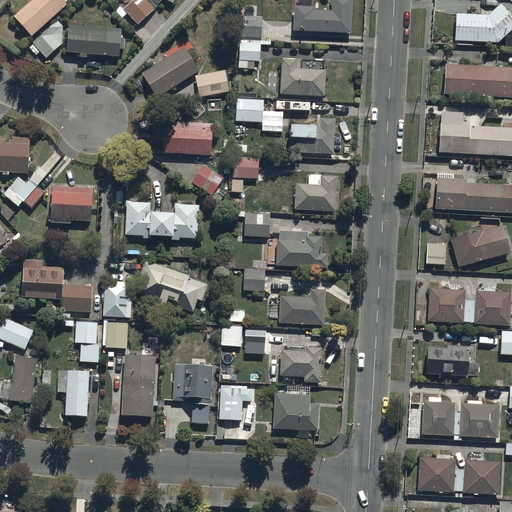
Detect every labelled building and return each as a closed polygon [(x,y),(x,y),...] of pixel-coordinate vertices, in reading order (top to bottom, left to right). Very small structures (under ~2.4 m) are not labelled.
[(35,0),(13,21),(32,41),(67,8),(68,6),(62,0),(35,0)] [(173,7),(176,0),(137,0),(123,12),(137,28),(155,13),(154,12),(163,2),(173,7)] [(312,0),(294,0),(293,36),(351,38),(353,1),(332,0),(332,15),(326,15),(326,12),(317,12),(317,14),(315,14),(316,10),(312,10),(312,0)] [(261,55),(262,43),(262,8),(240,8),(238,71),(248,72),(248,64),(260,65),(261,55)] [(511,33),(511,21),(500,8),(487,19),(456,17),(454,45),(498,47),(498,46),(511,33)] [(63,28),(57,23),(30,51),(36,58),(40,54),(47,62),(62,49),(63,28)] [(121,34),(69,29),(66,57),(80,58),(79,62),(87,62),(87,58),(119,61),(120,53),(124,54),(125,42),(121,42),(121,34)] [(185,52),(142,78),(157,103),(200,76),(185,52)] [(283,63),(282,63),(280,99),(325,101),(326,73),(297,72),(298,64),(295,64),(296,58),(283,58),(283,63)] [(511,71),(445,68),(443,98),(511,102),(511,71)] [(225,73),(195,79),(200,101),(229,95),(225,73)] [(263,102),(236,102),(235,124),(263,125),(263,102)] [(511,160),(511,131),(470,129),(470,127),(462,127),(462,117),(440,116),(438,158),(511,160)] [(319,135),(290,133),(290,156),(334,158),(335,123),(320,123),(319,135)] [(212,164),(213,127),(164,126),(163,158),(198,159),(198,164),(212,164)] [(0,175),(28,177),(30,143),(13,143),(12,148),(0,147),(0,175)] [(279,153),(280,145),(265,144),(265,152),(279,153)] [(258,182),(259,161),(257,161),(257,159),(233,158),(231,196),(242,196),(243,184),(242,184),(242,181),(258,182)] [(224,181),(203,167),(192,186),(212,199),(224,181)] [(29,182),(37,189),(39,187),(47,177),(39,171),(29,182)] [(436,175),(434,206),(511,210),(511,182),(466,180),(466,177),(436,175)] [(335,216),(337,180),(335,180),(335,179),(323,178),(323,180),(322,180),(322,178),(309,178),(308,189),(296,188),(295,214),(335,216)] [(37,189),(29,182),(26,187),(17,179),(7,191),(24,205),(37,189)] [(37,189),(24,205),(32,211),(44,196),(44,195),(46,193),(39,187),(37,189)] [(92,225),(93,191),(53,190),(52,226),(71,227),(72,225),(92,225)] [(3,198),(19,211),(24,205),(7,191),(5,193),(6,193),(3,198)] [(198,242),(199,209),(197,209),(197,207),(175,206),(174,216),(150,215),(151,207),(127,206),(126,239),(143,240),(143,243),(180,244),(180,242),(198,242)] [(269,240),(270,218),(245,217),(244,240),(269,240)] [(482,229),(451,237),(458,266),(510,253),(503,225),(482,230),(482,229)] [(322,257),(323,240),(320,240),(320,239),(311,238),(311,240),(308,240),(308,236),(279,235),(279,244),(277,244),(276,271),(328,272),(328,257),(322,257)] [(445,262),(446,241),(427,241),(426,261),(445,262)] [(91,316),(92,290),(63,288),(64,271),(63,271),(63,269),(46,268),(46,270),(43,270),(43,265),(24,264),(21,304),(62,306),(61,320),(70,321),(71,315),(91,316)] [(190,279),(145,264),(133,296),(161,305),(159,309),(175,315),(177,309),(194,315),(198,304),(202,305),(208,288),(189,282),(190,279)] [(265,295),(265,272),(244,271),(244,294),(265,295)] [(128,301),(128,286),(105,284),(104,321),(132,321),(132,301),(128,301)] [(510,323),(511,289),(475,288),(475,297),(464,297),(465,287),(428,286),(427,318),(474,320),(474,321),(510,323)] [(310,301),(280,300),(279,328),(325,329),(326,293),(310,293),(310,301)] [(245,314),(225,313),(225,325),(244,326),(245,314)] [(34,333),(4,320),(0,329),(0,342),(25,353),(34,333)] [(96,347),(97,326),(96,326),(96,324),(76,323),(75,347),(81,347),(80,364),(98,365),(99,347),(96,347)] [(127,352),(128,327),(107,326),(106,351),(127,352)] [(242,327),(222,326),(221,345),(241,346),(242,327)] [(266,331),(246,330),(245,353),(265,354),(266,331)] [(511,331),(502,331),(500,355),(511,355),(511,331)] [(449,347),(429,346),(429,374),(441,374),(441,379),(447,379),(447,375),(470,374),(470,376),(478,376),(480,374),(480,365),(478,363),(470,363),(470,350),(469,350),(469,346),(449,345),(449,347)] [(308,348),(283,347),(283,355),(281,354),(280,379),(305,380),(305,386),(321,387),(322,352),(308,351),(308,348)] [(153,421),(156,361),(125,360),(122,420),(153,421)] [(31,409),(36,363),(15,361),(12,390),(4,389),(3,401),(10,402),(10,406),(31,409)] [(183,401),(193,402),(191,427),(208,428),(210,403),(211,403),(213,370),(175,368),(173,404),(183,404),(183,401)] [(50,392),(51,374),(39,373),(38,393),(42,394),(42,391),(50,392)] [(87,421),(89,376),(58,375),(58,396),(67,396),(66,420),(87,421)] [(252,392),(221,390),(219,423),(242,424),(243,404),(252,404),(252,392)] [(311,399),(275,398),(273,432),(318,434),(319,408),(311,407),(311,399)] [(497,436),(499,403),(460,401),(459,409),(454,409),(454,399),(422,398),(421,432),(453,433),(452,439),(460,439),(460,434),(497,436)] [(498,492),(499,459),(464,457),(463,467),(454,467),(455,456),(449,456),(449,452),(436,452),(435,456),(419,455),(418,488),(455,489),(454,495),(463,496),(463,491),(498,492)] [(511,511),(511,499),(499,498),(498,511),(511,511)]
